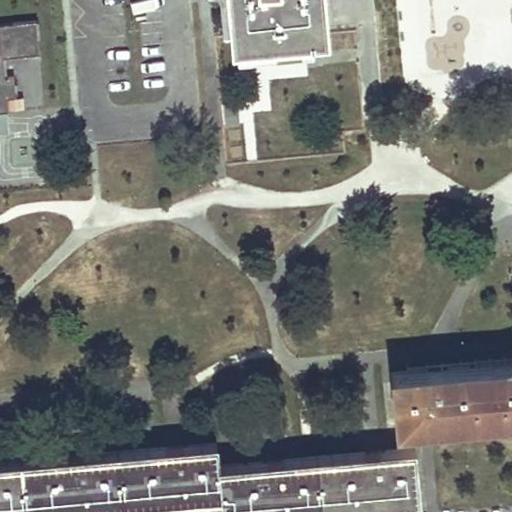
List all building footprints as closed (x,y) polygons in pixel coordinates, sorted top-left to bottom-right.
[(223,0),(220,0),(224,37),(244,35),(245,55),(288,51),(286,31),(310,29),(326,27),(323,0),(223,0)] [(0,110),(7,110),(5,97),(15,96),(14,77),(4,78),(2,55),(38,52),(36,21),(0,23),(0,110)] [(286,31),(288,51),(312,49),(310,29),(286,31)] [(331,51),(350,48),(348,35),(329,39),(331,51)] [(434,378),(433,374),(431,369),(391,373),(396,427),(432,425),(447,423),(488,420),(508,418),(511,417),(511,362),(441,369),(441,378),(434,378)] [(441,378),(441,369),(431,369),(433,374),(434,378),(441,378)] [(0,511),(39,511),(75,509),(74,501),(87,500),(88,508),(171,501),(171,492),(185,491),(186,500),(223,496),(223,511),(273,511),(274,506),(285,505),(285,511),(305,511),(371,507),(370,497),(382,496),(383,506),(419,503),(415,449),(378,452),(379,459),(372,459),(371,452),(282,459),(282,468),(275,469),(275,460),(219,464),(217,443),(181,446),(181,453),(174,454),(172,447),(83,455),(83,463),(77,463),(75,455),(0,461),(0,511)] [(181,446),(172,447),(174,454),(181,453),(181,446)] [(185,491),(171,492),(171,501),(175,501),(186,500),(185,491)] [(382,496),(370,497),(371,507),(383,506),(382,496)] [(87,500),(74,501),(75,509),(88,508),(87,500)]
